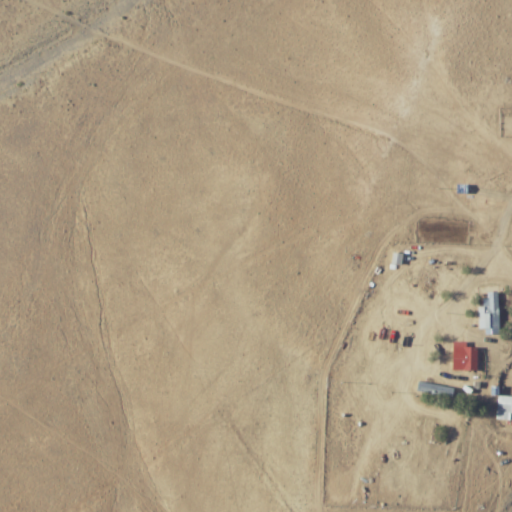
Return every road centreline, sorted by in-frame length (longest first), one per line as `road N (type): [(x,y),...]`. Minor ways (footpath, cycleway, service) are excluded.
road 1 (track): [(0,5),(370,157),(511,191)]
road 2 (track): [(0,386),(228,258),(435,175)]
road 3 (track): [(402,511),(402,449),(508,194)]
